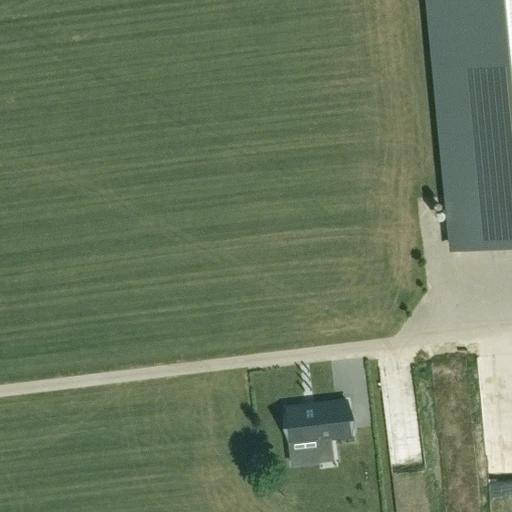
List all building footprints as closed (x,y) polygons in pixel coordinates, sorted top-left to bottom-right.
[(511,0),(425,0),(448,251),(511,245),(511,0)] [(289,443),(351,435),(347,401),(285,409),(289,443)] [(383,411),(391,511),(420,511),(412,408),(383,411)] [(435,422),(438,491),(469,489),(466,420),(435,422)] [(511,477),(510,425),(487,426),(489,492),(511,490),(511,477)]
